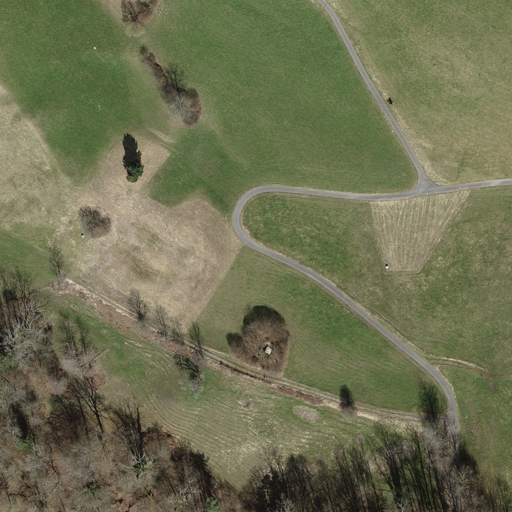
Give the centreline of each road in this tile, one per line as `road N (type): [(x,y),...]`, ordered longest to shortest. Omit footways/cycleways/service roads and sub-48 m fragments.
road 1 (track): [(63,271),(225,361),(349,406),(455,424)]
road 2 (track): [(430,190),(319,0)]
